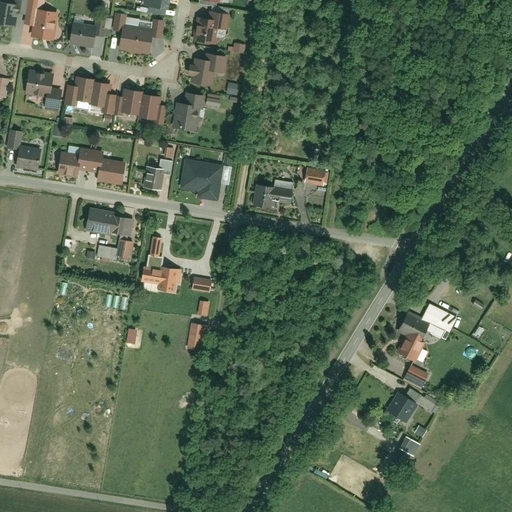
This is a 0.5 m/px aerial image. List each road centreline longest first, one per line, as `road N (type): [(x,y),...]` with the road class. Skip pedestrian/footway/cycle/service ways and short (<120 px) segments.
road 1 (residential): [(0,178),(414,247)]
road 2 (tertiary): [(249,511),(414,247)]
road 3 (residential): [(0,45),(159,72),(176,54),(184,0)]
road 4 (track): [(274,0),(238,217)]
road 5 (tertiary): [(414,247),(511,90)]
road 6 (residential): [(179,511),(0,482)]
